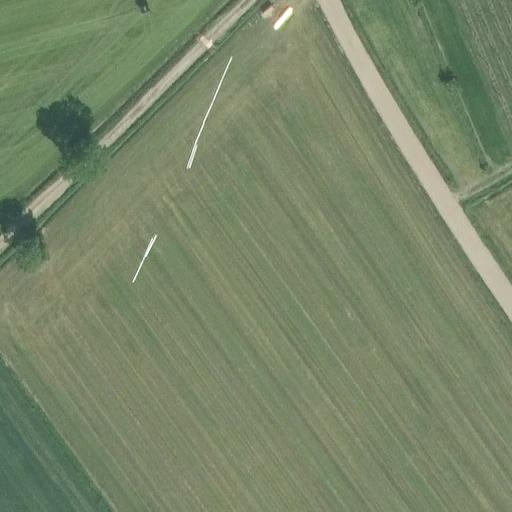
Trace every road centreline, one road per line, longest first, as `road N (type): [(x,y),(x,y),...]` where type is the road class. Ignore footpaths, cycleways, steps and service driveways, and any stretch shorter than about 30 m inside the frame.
road 1 (track): [(328,0),(511,305)]
road 2 (track): [(0,239),(246,0)]
